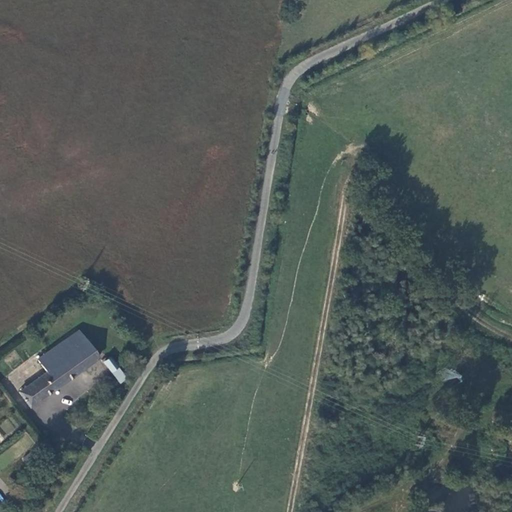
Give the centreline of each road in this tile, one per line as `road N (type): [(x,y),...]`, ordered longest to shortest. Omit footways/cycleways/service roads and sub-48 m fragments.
road 1 (unclassified): [(55,511),(152,363),(167,349),(238,329),(290,75),(442,0)]
road 2 (track): [(511,342),(484,326),(452,289),(370,170),(350,177),(289,511)]
